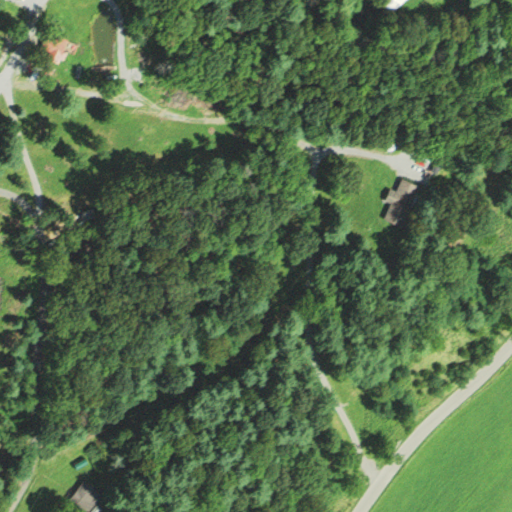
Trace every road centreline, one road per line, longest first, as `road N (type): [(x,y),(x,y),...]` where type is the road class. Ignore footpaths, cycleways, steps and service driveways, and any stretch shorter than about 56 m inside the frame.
road 1 (residential): [(4,511),(28,474),(41,421),(39,248),(31,215),(0,190),(3,81),(16,64),(29,1)]
road 2 (tertiary): [(355,511),(421,425),(511,332)]
